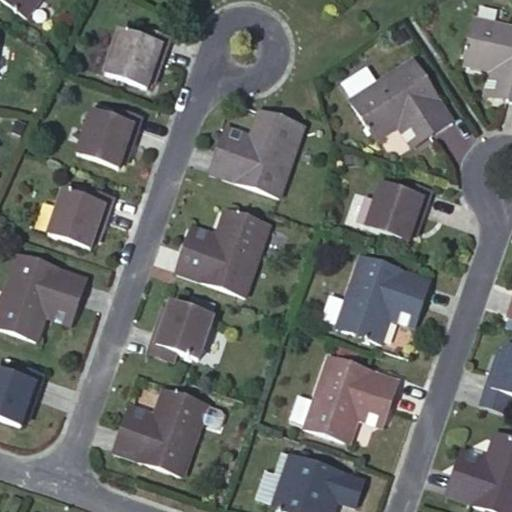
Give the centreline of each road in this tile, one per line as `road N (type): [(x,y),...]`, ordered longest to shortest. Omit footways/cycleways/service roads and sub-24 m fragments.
road 1 (residential): [(57,487),(205,65)]
road 2 (residential): [(491,214),(393,511)]
road 3 (residential): [(249,84),(274,58),(272,33),(256,17),(233,12),(213,22),(202,43),(205,65)]
